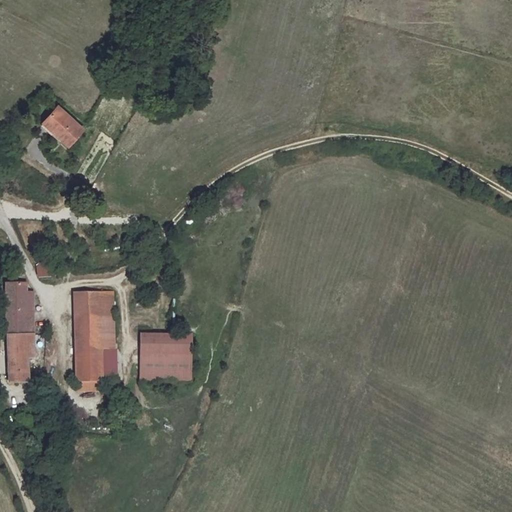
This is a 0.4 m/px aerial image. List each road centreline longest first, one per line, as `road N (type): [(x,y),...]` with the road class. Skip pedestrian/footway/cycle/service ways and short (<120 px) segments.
road 1 (track): [(116,282),(228,172),(307,141),(399,140),(511,195)]
road 2 (track): [(65,286),(70,179),(32,153)]
